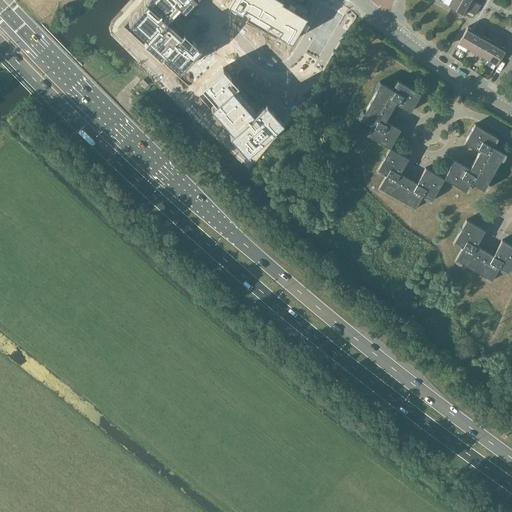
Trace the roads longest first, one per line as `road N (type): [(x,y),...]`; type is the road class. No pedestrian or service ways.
road 1 (trunk): [(511,458),(280,276),(0,7)]
road 2 (trunk): [(0,44),(201,240),(406,411),(511,486)]
road 3 (tertiary): [(487,97),(375,13)]
